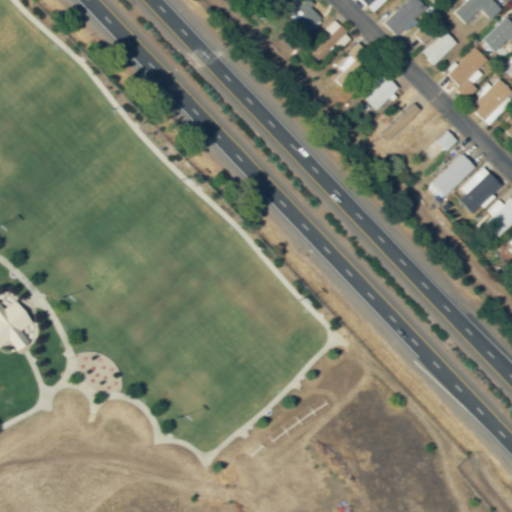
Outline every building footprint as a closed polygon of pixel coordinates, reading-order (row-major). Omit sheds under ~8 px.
[(306,8),(310,4),(306,0),(293,0),(289,5),(294,9),(286,17),(303,33),(317,18),(306,8)] [(383,1),(382,0),(356,0),(369,14),(383,1)] [(422,8),(413,0),(403,0),(380,24),(393,37),(422,8)] [(476,10),(486,20),(496,10),(486,0),(462,0),(449,13),(461,25),(476,10)] [(478,41),(490,53),(504,40),(511,47),(511,25),(503,17),(478,41)] [(346,39),(330,20),(319,29),(325,35),(309,49),(316,57),(332,43),(336,48),(346,39)] [(419,44),(430,34),(421,24),(410,34),(419,44)] [(430,66),(452,44),(440,33),(418,55),(430,66)] [(362,55),(351,45),(332,66),(343,75),(362,55)] [(463,82),(483,60),(470,48),(442,77),(462,96),(470,88),(463,82)] [(362,95),(359,99),(372,111),(393,88),(375,71),(357,90),(362,95)] [(507,92),(494,79),(465,108),(479,121),(507,92)] [(511,138),(511,112),(499,127),(511,138)] [(452,141),(443,131),(432,142),(441,152),(452,141)] [(471,168),(457,154),(427,184),(441,197),(471,168)] [(493,239),(511,217),(511,205),(504,198),(479,226),(493,239)] [(511,231),(502,243),(511,252),(511,231)] [(12,300),(0,306),(0,342),(5,340),(10,349),(22,343),(16,329),(24,325),(12,300)]
